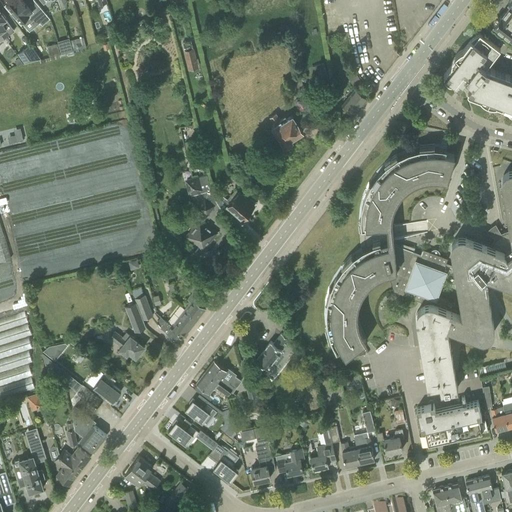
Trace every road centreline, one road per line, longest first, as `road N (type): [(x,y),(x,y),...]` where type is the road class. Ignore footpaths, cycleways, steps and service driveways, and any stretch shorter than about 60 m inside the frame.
road 1 (tertiary): [(134,425),(395,82)]
road 2 (residential): [(247,511),(134,425)]
road 3 (residential): [(412,480),(289,511)]
road 4 (residential): [(424,477),(400,354)]
